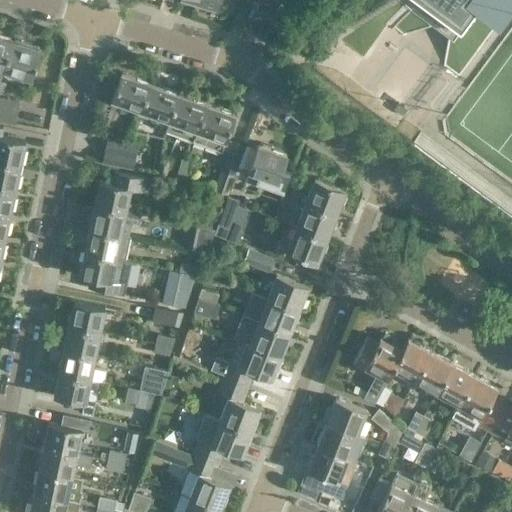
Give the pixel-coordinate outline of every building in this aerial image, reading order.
[(186,0),(218,10),(220,0),(186,0)] [(399,0),(430,23),(438,12),(456,24),(447,36),(452,39),(476,8),(481,0),(399,0)] [(511,0),(481,0),(476,8),(497,24),(511,2),(511,0)] [(0,35),(0,76),(2,69),(3,70),(12,39),(0,35)] [(12,39),(3,70),(31,78),(40,47),(12,39)] [(111,99),(140,109),(149,83),(121,73),(111,99)] [(165,130),(166,130),(168,120),(178,94),(149,83),(140,109),(138,115),(167,125),(165,130)] [(196,130),(206,104),(178,94),(168,120),(166,130),(194,140),(196,130)] [(226,194),(233,175),(244,145),(226,138),(234,114),(206,104),(196,130),(194,140),(222,150),(222,148),(229,151),(214,189),(226,194)] [(0,119),(14,122),(17,110),(0,106),(0,119)] [(0,160),(21,165),(26,140),(2,135),(4,126),(0,124),(0,160)] [(105,149),(134,155),(137,144),(108,138),(105,149)] [(292,171),(281,168),(286,155),(258,145),(249,171),(259,174),(255,185),(284,195),(292,171)] [(134,155),(105,149),(103,161),(132,167),(134,155)] [(0,184),(16,188),(21,165),(0,160),(0,184)] [(125,210),(130,188),(150,192),(153,178),(113,170),(111,182),(99,180),(94,204),(125,210)] [(290,188),(287,196),(305,204),(306,203),(335,215),(340,204),(343,204),(346,197),(343,194),(345,190),(329,184),(327,183),(325,183),(315,179),(309,195),(290,188)] [(0,209),(11,211),(16,188),(0,184),(0,209)] [(230,227),(230,226),(239,199),(227,195),(219,220),(218,220),(217,223),(230,227)] [(305,204),(296,227),(326,239),(330,228),(334,227),(337,220),(334,218),(335,215),(306,203),(305,204)] [(94,204),(89,227),(128,235),(132,222),(138,223),(140,213),(125,210),(94,204)] [(0,233),(6,235),(11,211),(0,209),(0,233)] [(215,231),(217,223),(218,220),(200,216),(198,227),(215,231)] [(215,231),(214,234),(237,243),(240,230),(230,226),(230,227),(217,223),(215,231)] [(125,260),(125,258),(129,235),(128,235),(89,227),(84,252),(125,260)] [(213,233),(214,234),(215,231),(198,227),(196,234),(212,238),(213,233)] [(296,227),(287,251),(317,263),(321,251),(325,251),(328,244),(325,241),(326,239),(296,227)] [(269,272),(274,258),(248,248),(243,262),(269,272)] [(120,282),(125,260),(84,252),(78,275),(90,278),(87,287),(118,293),(121,282),(120,282)] [(178,272),(195,275),(198,265),(180,262),(178,272)] [(193,283),(195,275),(178,272),(177,280),(193,283)] [(277,274),(268,298),(299,310),(300,306),(302,307),(305,298),(304,297),(308,287),(277,274)] [(216,302),(218,294),(201,288),(198,298),(218,306),(219,303),(216,302)] [(251,291),(242,313),(259,320),(290,332),(294,321),(296,322),(299,313),(298,312),(299,310),(268,298),(251,291)] [(215,318),(218,306),(198,298),(194,311),(215,318)] [(74,301),(69,325),(100,332),(105,308),(74,301)] [(154,306),(151,320),(180,326),(183,312),(154,306)] [(242,313),(236,329),(253,336),(250,343),(281,355),(282,352),(284,353),(287,344),(285,343),(290,332),(259,320),(242,313)] [(64,348),(95,355),(100,332),(69,325),(64,348)] [(364,341),(352,362),(363,369),(365,366),(376,373),(369,385),(370,386),(367,392),(358,389),(356,392),(374,399),(373,401),(375,402),(384,386),(388,379),(394,368),(392,368),(403,349),(402,348),(392,343),(395,337),(385,332),(382,337),(380,336),(378,340),(367,335),(364,341)] [(156,334),(154,343),(171,347),(173,336),(156,334)] [(221,374),(220,377),(248,387),(253,373),(271,380),(281,355),(250,343),(237,338),(228,361),(215,356),(210,369),(221,374)] [(415,380),(430,351),(407,338),(402,348),(403,349),(392,368),(394,368),(415,380)] [(170,355),(171,347),(154,343),(153,352),(170,355)] [(64,348),(59,372),(99,381),(99,380),(103,381),(106,370),(93,367),(95,355),(64,348)] [(436,391),(452,363),(430,351),(415,380),(436,391)] [(459,404),(474,375),(452,363),(436,391),(458,403),(459,404)] [(138,389),(156,393),(162,375),(143,371),(139,389),(138,388),(138,389)] [(53,396),(83,403),(81,413),(92,415),(99,381),(59,372),(53,396)] [(497,387),(474,375),(459,404),(458,403),(451,416),(474,429),(477,424),(487,429),(502,403),(491,397),(497,387)] [(220,377),(215,391),(229,397),(220,420),(251,432),(252,428),(254,429),(258,420),(256,420),(260,409),(242,402),(248,387),(220,377)] [(391,390),(384,386),(375,402),(382,405),(391,390)] [(135,406),(151,410),(156,393),(138,389),(135,406)] [(336,397),(327,421),(358,433),(367,410),(336,397)] [(493,432),(504,438),(511,443),(511,408),(507,406),(493,432)] [(370,417),(387,432),(397,440),(402,428),(378,408),(370,417)] [(407,427),(415,432),(423,415),(415,411),(407,427)] [(48,422),(43,445),(77,452),(81,429),(87,430),(89,419),(62,414),(60,425),(48,422)] [(197,437),(191,454),(218,464),(224,449),(242,456),(247,443),(248,444),(252,435),(250,434),(251,432),(220,420),(203,414),(195,436),(197,437)] [(423,415),(415,432),(413,436),(420,440),(422,435),(424,436),(432,419),(423,415)] [(327,421),(317,444),(356,459),(365,436),(358,433),(327,421)] [(472,456),(482,437),(470,431),(460,450),(472,456)] [(387,432),(382,444),(377,453),(388,458),(397,440),(387,432)] [(426,468),(436,447),(424,441),(414,461),(426,468)] [(317,444),(307,469),(324,476),(319,487),(342,496),(343,496),(357,460),(356,459),(317,444)] [(43,445),(38,470),(71,477),(74,464),(90,467),(92,455),(77,452),(43,445)] [(426,468),(434,472),(444,452),(436,447),(426,468)] [(109,449),(107,460),(124,463),(126,453),(109,449)] [(189,469),(180,493),(189,497),(221,509),(222,505),(224,505),(227,496),(226,496),(230,485),(212,478),(218,464),(191,454),(185,468),(189,469)] [(511,459),(498,454),(493,466),(511,474),(511,459)] [(107,460),(105,469),(123,472),(124,463),(107,460)] [(38,470),(33,494),(79,503),(81,490),(79,490),(81,479),(71,477),(38,470)] [(379,477),(370,497),(381,503),(377,511),(404,511),(419,482),(396,471),(391,482),(379,477)] [(419,482),(404,511),(450,511),(452,510),(425,497),(431,484),(420,479),(419,482)] [(130,501),(147,507),(151,497),(133,491),(130,501)] [(29,511),(64,511),(65,510),(73,511),(76,511),(79,503),(33,494),(29,511)] [(99,497),(97,507),(113,510),(114,510),(123,511),(125,502),(99,497)] [(189,497),(183,511),(221,511),(220,511),(221,509),(189,497)] [(127,509),(136,511),(145,511),(147,507),(130,501),(127,509)]
